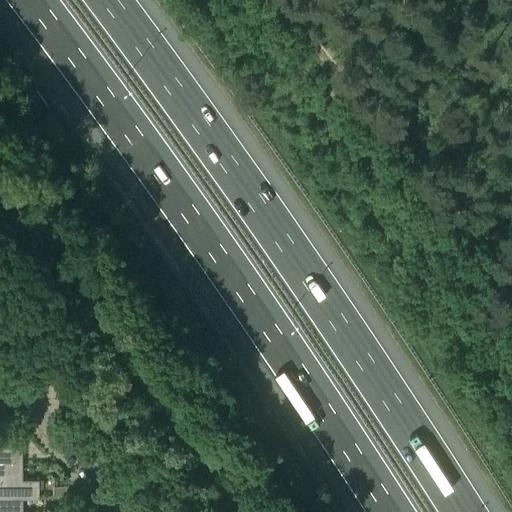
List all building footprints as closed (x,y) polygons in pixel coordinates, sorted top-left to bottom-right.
[(42,341),(26,355),(34,364),(50,350),(42,341)] [(58,359),(50,350),(34,364),(42,373),(58,359)] [(58,359),(42,373),(50,382),(66,367),(58,359)] [(74,376),(66,367),(50,382),(58,391),(74,376)] [(58,391),(66,400),(82,385),(74,376),(58,391)] [(90,394),(82,385),(66,400),(74,409),(90,394)] [(5,463),(22,463),(22,445),(0,445),(0,479),(5,480),(5,463)] [(22,479),(22,463),(5,463),(5,480),(0,479),(0,497),(22,497),(22,498),(39,498),(39,479),(22,479)] [(22,511),(22,498),(22,497),(0,497),(0,511),(22,511)]
